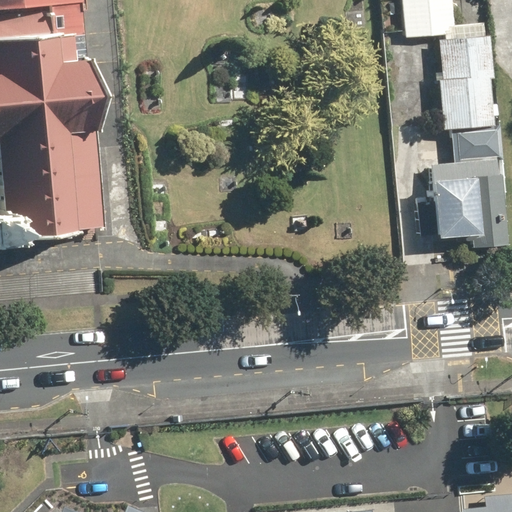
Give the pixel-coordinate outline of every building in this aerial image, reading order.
[(0,0),(0,249),(2,250),(1,235),(95,228),(82,59),(71,60),(69,35),(79,34),(75,0),(0,0)] [(447,0),(397,0),(400,35),(450,31),(447,0)] [(484,32),(434,37),(437,76),(432,77),(437,129),(488,124),(484,74),(488,74),(484,32)] [(492,157),(424,164),(431,237),(466,234),(467,246),(500,243),(492,157)] [(481,504),(456,507),(456,511),(511,511),(511,500),(511,501),(510,492),(480,495),(481,504)]
